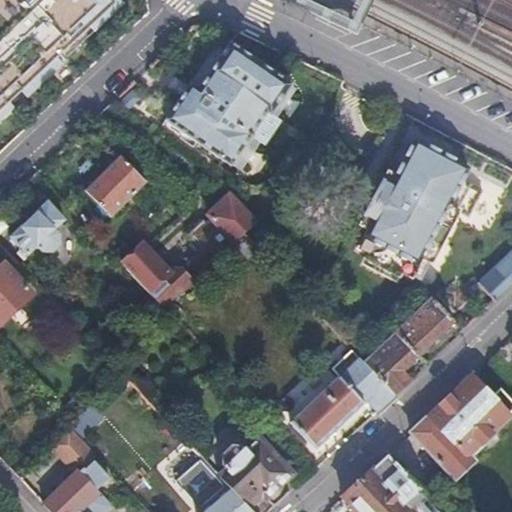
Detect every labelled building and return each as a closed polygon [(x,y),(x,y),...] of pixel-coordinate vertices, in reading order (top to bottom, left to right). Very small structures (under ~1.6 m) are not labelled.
[(0,0),(0,130),(129,9),(114,0),(0,0)] [(231,168),(251,139),(266,115),(271,118),(272,117),(292,87),(230,46),(219,62),(198,92),(190,87),(165,123),(231,168)] [(190,87),(198,92),(219,62),(210,57),(190,87)] [(132,94),(118,108),(125,115),(139,101),(132,94)] [(266,115),(251,139),(264,148),(281,123),(272,117),(271,118),(266,115)] [(468,170),(415,143),(396,180),(388,176),(361,228),(369,232),(358,252),(368,257),(391,269),(412,279),(413,278),(422,259),(431,264),(432,264),(457,217),(468,222),(482,196),(461,185),(468,170)] [(124,157),(88,190),(112,216),(147,182),(124,157)] [(35,175),(18,191),(31,205),(48,190),(35,175)] [(164,311),(196,281),(235,246),(246,236),(246,237),(256,227),(230,199),(208,219),(211,222),(206,226),(203,223),(188,237),(191,240),(190,240),(202,253),(180,273),(174,272),(170,276),(147,250),(126,271),(164,311)] [(44,208),(6,243),(16,254),(13,257),(18,262),(32,250),(36,254),(48,255),(55,248),(56,237),(51,232),(59,225),(44,208)] [(250,262),(261,253),(246,237),(246,236),(235,246),(250,262)] [(494,302),(511,285),(511,253),(478,285),(494,302)] [(391,269),(368,257),(363,267),(386,279),(391,269)] [(431,264),(422,259),(413,278),(421,282),(431,264)] [(2,266),(0,267),(0,323),(29,296),(2,266)] [(394,397),(408,384),(400,374),(453,322),(432,300),(363,364),(369,370),(394,397)] [(369,370),(363,364),(351,351),(329,372),(336,380),(287,425),(313,452),(364,404),(375,415),(394,397),(369,370)] [(488,403),(468,382),(409,436),(455,485),(476,466),(469,458),(506,423),(505,421),(511,414),(511,411),(496,396),(488,403)] [(92,462),(97,457),(69,427),(48,445),(71,469),(69,470),(74,475),(42,504),(49,511),(105,511),(110,508),(97,494),(97,493),(95,491),(108,479),(92,462)] [(229,474),(222,481),(230,489),(252,511),(263,500),(268,504),(292,481),(259,446),(247,457),(241,453),(231,452),(223,460),(224,469),(229,474)] [(386,458),(341,500),(352,511),(406,511),(422,496),(421,494),(399,473),(386,458)] [(199,511),(252,511),(230,489),(199,511)]
